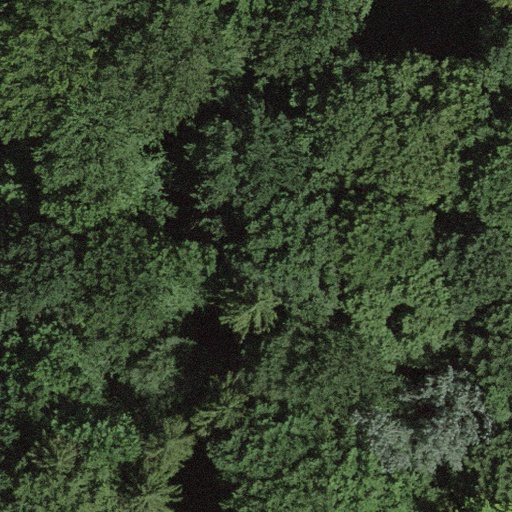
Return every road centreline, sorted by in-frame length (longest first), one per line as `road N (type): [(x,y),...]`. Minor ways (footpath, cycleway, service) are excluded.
road 1 (track): [(0,280),(511,471)]
road 2 (track): [(63,0),(0,264)]
